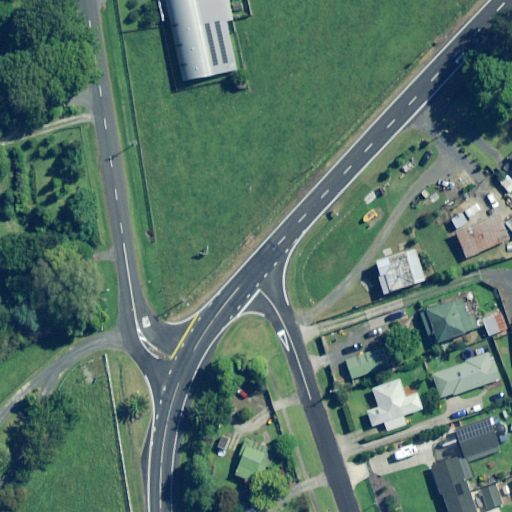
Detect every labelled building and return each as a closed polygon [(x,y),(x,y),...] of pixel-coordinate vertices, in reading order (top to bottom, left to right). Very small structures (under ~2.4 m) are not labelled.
[(233,20),(228,0),(165,0),(180,63),(184,82),(237,70),(226,22),(233,20)] [(511,180),(500,167),(492,174),(511,196),(511,180)] [(464,204),(460,197),(444,207),(448,213),(464,204)] [(511,213),(503,224),(511,232),(511,213)] [(481,241),(471,217),(452,225),(459,243),(470,239),(472,245),(481,241)] [(467,314),(462,299),(420,315),(428,336),(435,334),(439,343),(477,329),(471,313),(467,314)] [(509,329),(501,311),(482,319),(490,337),(509,329)] [(391,367),(386,348),(345,361),(351,379),(391,367)] [(499,379),(491,355),(433,375),(442,400),(499,379)] [(406,398),(399,380),(373,390),(380,408),(367,413),(372,427),(385,422),(388,431),(407,425),(404,416),(422,409),(417,394),(406,398)] [(454,460),(431,468),(440,495),(442,494),(448,511),(476,511),(466,480),(472,478),(467,463),(500,452),(489,419),(456,431),(465,456),(458,459),(454,460)] [(225,450),(229,438),(218,434),(213,445),(225,450)] [(236,473),(246,477),(244,482),(250,484),(251,479),(262,483),(274,451),(245,440),(239,457),(242,458),(236,473)]
